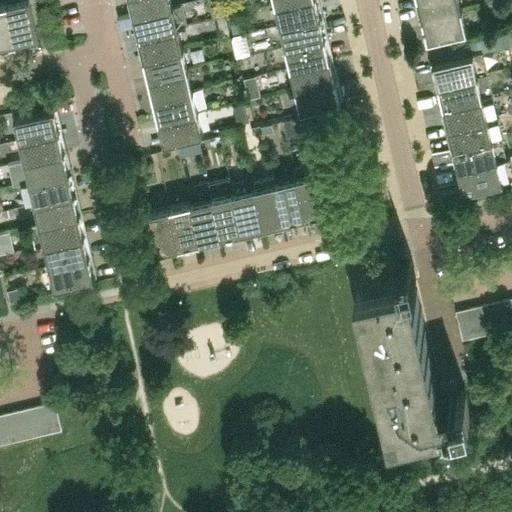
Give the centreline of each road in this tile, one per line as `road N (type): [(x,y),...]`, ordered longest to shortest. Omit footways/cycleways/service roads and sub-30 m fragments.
road 1 (residential): [(131,293),(421,225)]
road 2 (residential): [(131,293),(76,57)]
road 3 (residential): [(421,225),(368,0)]
